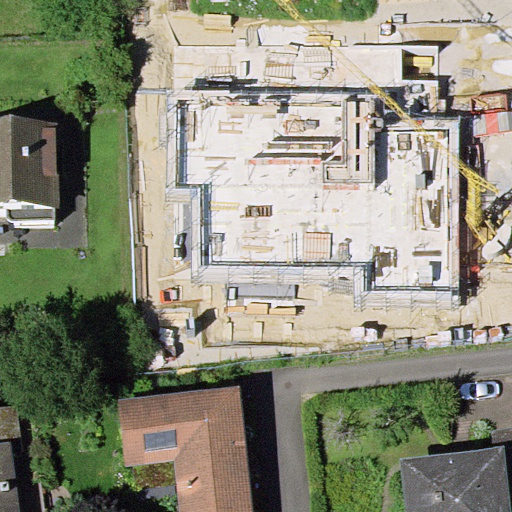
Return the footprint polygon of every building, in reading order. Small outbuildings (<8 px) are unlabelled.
[(361,296),(458,296),(457,118),(373,118),(373,94),(175,95),(175,181),(200,181),(201,269),(361,268),(361,296)] [(55,207),(60,207),(59,122),(0,123),(0,208),(9,208),(55,207)] [(55,218),(55,207),(9,208),(9,219),(55,218)] [(180,511),(252,511),(240,385),(119,398),(126,465),(175,461),(180,511)] [(0,406),(0,443),(12,442),(13,453),(24,452),(19,404),(0,406)] [(511,426),(493,430),(497,447),(505,446),(511,500),(511,499),(511,426)] [(0,511),(20,511),(13,453),(12,442),(0,443),(0,511)] [(511,511),(511,501),(511,500),(505,446),(497,447),(400,457),(406,511),(511,511)]
